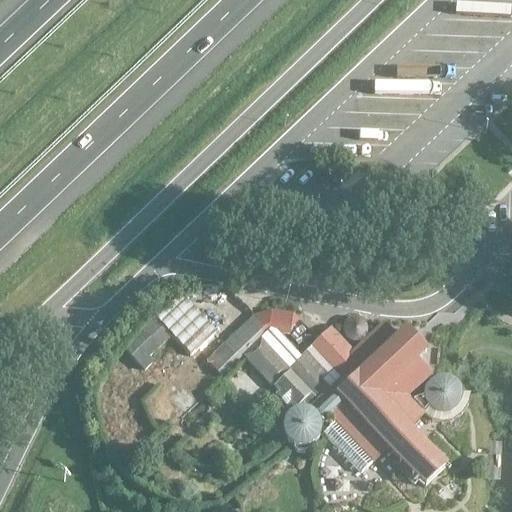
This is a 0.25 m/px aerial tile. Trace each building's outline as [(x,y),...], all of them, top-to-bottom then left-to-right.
[(464,17),(497,18),(497,8),(465,8),(464,17)] [(490,61),(499,47),(490,41),(481,54),(490,61)] [(421,81),(422,69),(398,68),(398,80),(421,81)] [(365,96),(421,98),(421,85),(365,83),(365,96)] [(196,352),(214,335),(215,334),(177,295),(177,294),(152,317),(155,320),(172,338),(191,357),(196,352)] [(214,335),(196,352),(221,379),(243,358),(272,390),(273,389),(278,394),(277,396),(288,408),(290,407),(295,412),(302,406),(307,412),(306,413),(302,412),(295,413),(288,417),(284,424),(282,431),(283,438),(287,445),(293,450),(295,450),(295,452),(298,455),(306,456),(310,453),(310,449),(315,446),(319,440),(321,432),(320,427),(329,419),(330,419),(335,425),(323,436),(361,476),(373,465),(387,453),(424,492),(447,470),(409,430),(428,411),(429,412),(435,417),(442,418),(450,417),(456,413),(460,407),(462,400),(462,398),(460,390),(456,384),(449,380),(442,379),(435,380),(429,384),(424,390),(423,398),(411,402),(408,400),(433,377),(419,362),(428,354),(406,330),(397,339),(389,330),(383,324),(368,338),(366,336),(368,331),(366,326),(364,322),(360,320),(355,319),(351,320),(347,322),(344,326),(343,331),(343,336),(345,340),(349,343),(354,344),(359,343),(361,345),(353,353),(343,343),(331,329),(309,350),(300,359),(279,336),(290,337),(291,332),(300,322),(293,315),(271,312),(254,317),(225,345),(214,335)] [(155,320),(122,351),(144,374),(153,365),(149,360),(172,338),(155,320)] [(122,388),(130,373),(112,363),(104,378),(122,388)] [(109,395),(98,412),(115,423),(127,406),(109,395)]
